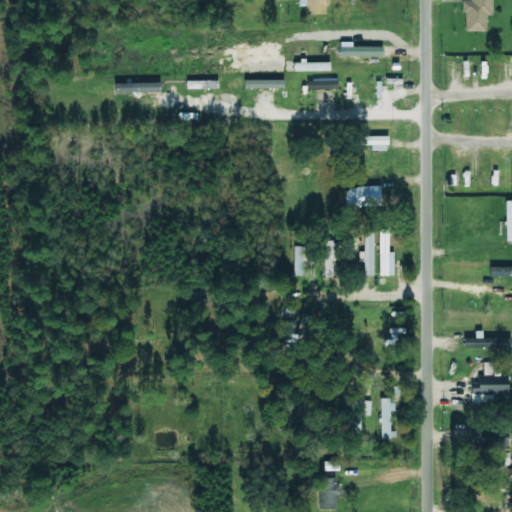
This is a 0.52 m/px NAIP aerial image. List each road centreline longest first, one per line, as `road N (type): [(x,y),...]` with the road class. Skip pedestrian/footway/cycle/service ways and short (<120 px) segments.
road 1 (residential): [(423,511),(422,0)]
road 2 (residential): [(421,110),(190,111)]
